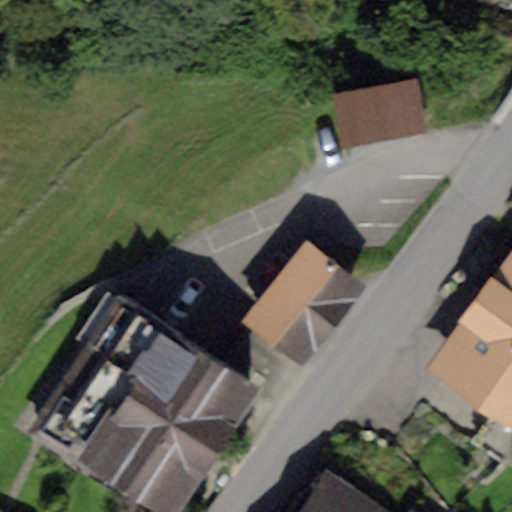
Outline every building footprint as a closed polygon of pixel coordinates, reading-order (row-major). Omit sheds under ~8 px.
[(414,79),(335,94),(343,136),(422,121),(414,79)] [(452,360),(511,405),(511,241),(506,238),(476,278),(499,295),(452,360)] [(310,249),(260,312),(300,344),(349,281),(310,249)] [(250,381),(122,294),(36,428),(94,466),(105,449),(163,488),(205,425),(216,432),(250,381)] [(377,511),(336,483),(314,511),(377,511)]
